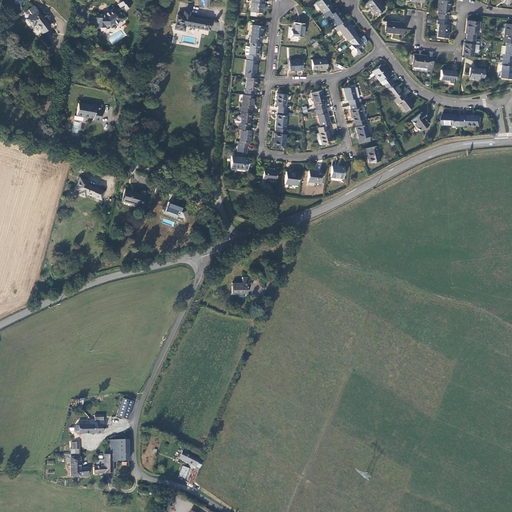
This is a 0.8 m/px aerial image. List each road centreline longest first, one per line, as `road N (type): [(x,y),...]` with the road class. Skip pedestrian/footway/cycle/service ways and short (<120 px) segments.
road 1 (unclassified): [(200,254),(139,404),(133,447),(140,474),(225,511)]
road 2 (tertiary): [(232,242),(324,211),(431,152),(503,141)]
road 3 (unclassified): [(232,242),(216,185),(236,0)]
road 4 (residential): [(333,80),(348,143),(307,158),(260,152),(268,82)]
road 5 (tertiary): [(0,327),(99,281),(200,254)]
road 6 (residential): [(511,12),(462,6),(457,45),(418,41),(414,20)]
road 7 (residential): [(497,102),(460,104),(422,93),(384,48)]
